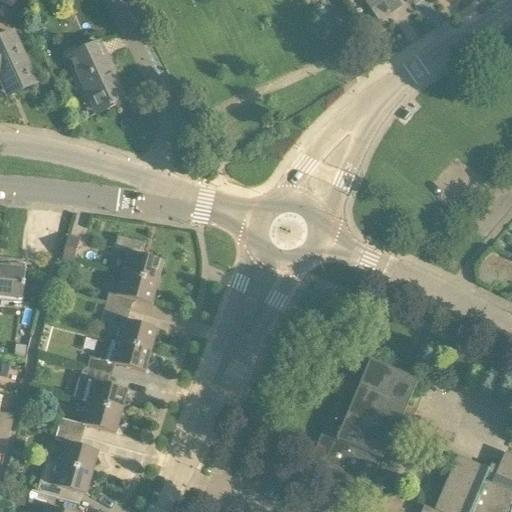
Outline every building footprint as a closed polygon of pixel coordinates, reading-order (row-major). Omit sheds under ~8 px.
[(364,0),(372,10),(386,0),(364,0)] [(0,79),(9,76),(18,94),(37,86),(12,34),(0,39),(0,79)] [(70,59),(77,75),(82,73),(102,114),(128,101),(100,45),(70,59)] [(76,262),(82,241),(70,237),(63,263),(75,267),(76,262)] [(129,255),(123,276),(158,286),(160,281),(167,277),(163,270),(165,264),(142,258),(146,245),(119,238),(115,251),(129,255)] [(0,302),(22,305),(26,274),(25,273),(26,267),(8,265),(8,266),(11,266),(10,272),(0,270),(0,302)] [(109,295),(106,306),(130,313),(133,301),(152,307),(154,302),(161,298),(157,291),(158,286),(123,276),(117,297),(109,295)] [(156,337),(158,332),(128,323),(130,313),(106,306),(106,307),(96,304),(93,314),(122,322),(116,343),(105,340),(152,354),(153,348),(160,344),(156,337)] [(83,368),(83,369),(113,377),(116,366),(146,375),(148,369),(155,365),(151,358),(152,354),(105,340),(99,361),(90,359),(87,370),(83,368)] [(360,386),(352,383),(346,383),(342,387),(338,396),(307,468),(351,487),(366,493),(380,461),(382,462),(416,382),(370,362),(360,386)] [(395,362),(391,371),(413,380),(417,371),(395,362)] [(86,404),(86,405),(123,415),(124,409),(131,405),(127,399),(129,393),(110,387),(113,377),(83,369),(74,401),(86,404)] [(61,421),(58,432),(83,438),(86,428),(117,436),(118,430),(125,426),(121,420),(123,415),(86,405),(80,426),(61,421)] [(0,443),(8,445),(7,449),(8,449),(15,417),(1,414),(0,413),(0,443)] [(83,438),(58,432),(55,442),(63,444),(57,466),(93,476),(95,470),(102,466),(98,459),(99,454),(80,449),(83,438)] [(511,511),(511,456),(506,454),(500,469),(492,466),(490,471),(459,458),(435,511),(434,511),(425,508),(422,511),(511,511)] [(32,493),(32,494),(57,500),(80,506),(80,505),(77,504),(80,495),(87,497),(89,491),(96,487),(92,480),(93,476),(57,466),(56,466),(46,463),(45,465),(47,465),(39,495),(32,493)] [(57,500),(32,494),(29,504),(45,508),(43,511),(58,511),(54,511),(57,500)]
